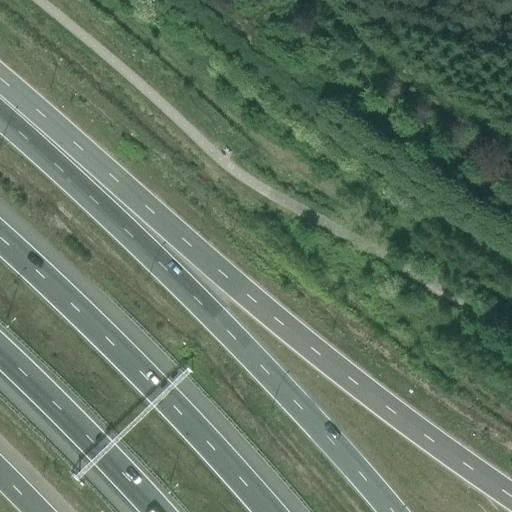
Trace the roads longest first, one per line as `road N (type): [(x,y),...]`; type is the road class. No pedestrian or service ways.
road 1 (trunk): [(511,500),(361,394),(0,83)]
road 2 (trunk): [(385,511),(212,318),(0,118)]
road 3 (motorway): [(265,511),(201,438),(0,242)]
road 4 (motorway): [(0,354),(153,511)]
